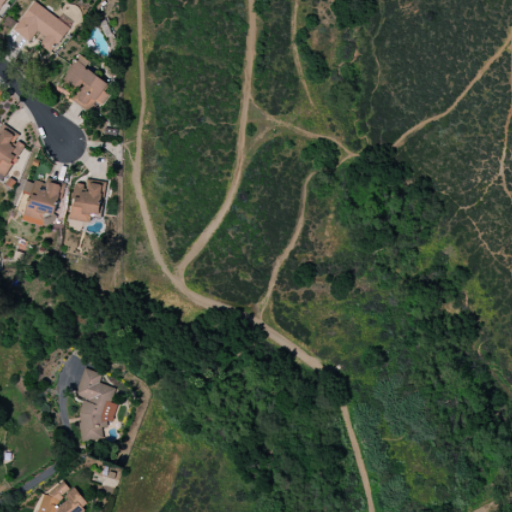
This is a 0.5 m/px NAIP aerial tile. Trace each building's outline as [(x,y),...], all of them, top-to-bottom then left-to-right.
[(29,42),(37,31),(45,37),(39,45),(51,54),(70,28),(34,2),(13,30),(29,42)] [(85,68),(89,62),(78,55),(62,78),(80,90),(78,93),(77,92),(72,100),(89,111),(95,102),(102,106),(109,95),(104,92),(109,84),(85,68)] [(0,173),(5,177),(25,147),(15,140),(18,136),(4,126),(0,131),(0,173)] [(25,223),(43,226),(45,214),(61,216),(66,184),(45,181),(45,182),(32,180),(25,223)] [(105,185),(75,181),(70,220),(81,221),(81,214),(101,216),(105,185)] [(75,395),(86,399),(75,433),(99,441),(105,421),(111,423),(117,405),(112,403),(116,390),(99,384),(102,375),(84,368),(75,395)] [(43,494),(37,511),(80,511),(86,495),(56,485),(52,497),(43,494)]
